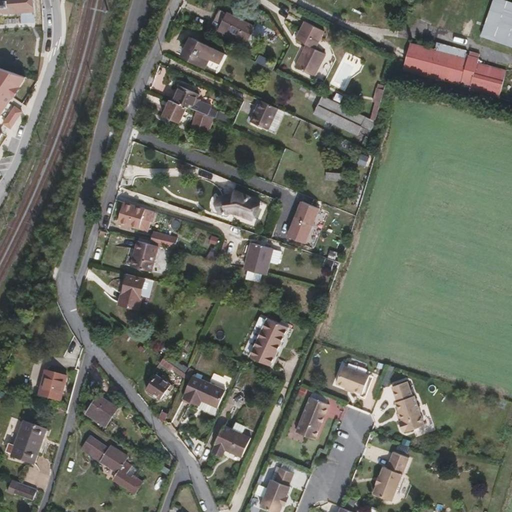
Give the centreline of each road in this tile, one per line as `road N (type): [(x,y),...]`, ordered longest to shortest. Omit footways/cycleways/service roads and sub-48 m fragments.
road 1 (residential): [(68,310),(140,80),(174,0)]
road 2 (residential): [(68,310),(62,278),(108,86),(138,0)]
road 3 (residential): [(0,187),(54,57),(54,0)]
road 4 (residential): [(183,459),(68,310)]
road 5 (unknown): [(127,125),(285,193)]
road 6 (unknown): [(107,184),(216,220),(233,234)]
